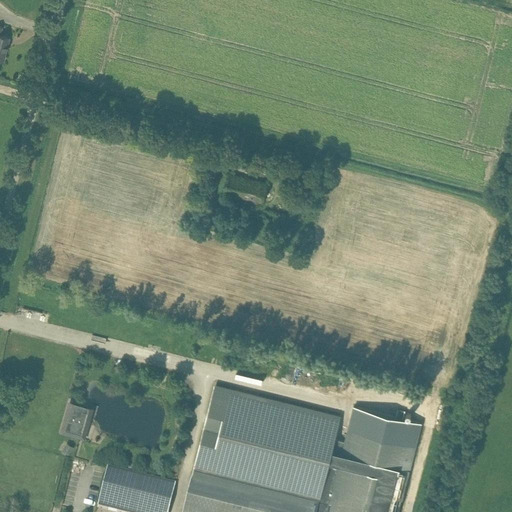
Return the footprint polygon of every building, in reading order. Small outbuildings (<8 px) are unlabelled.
[(0,27),(0,60),(3,61),(9,38),(0,35),(0,34),(2,27),(0,27)] [(218,193),(261,203),(266,184),(224,173),(218,193)] [(290,200),(308,206),(312,193),(294,188),(290,200)] [(260,224),(218,213),(216,221),(258,232),(260,224)] [(287,232),(309,238),(311,228),(304,226),(305,225),(297,223),(297,224),(289,222),(287,232)] [(400,511),(423,424),(404,419),(406,411),(398,410),(396,417),(353,406),(344,441),(335,439),(341,416),(214,385),(182,511),(400,511)] [(74,402),(66,428),(82,433),(89,406),(74,402)] [(64,453),(69,455),(72,447),(68,445),(64,453)] [(168,511),(175,485),(107,468),(97,507),(116,511),(168,511)]
